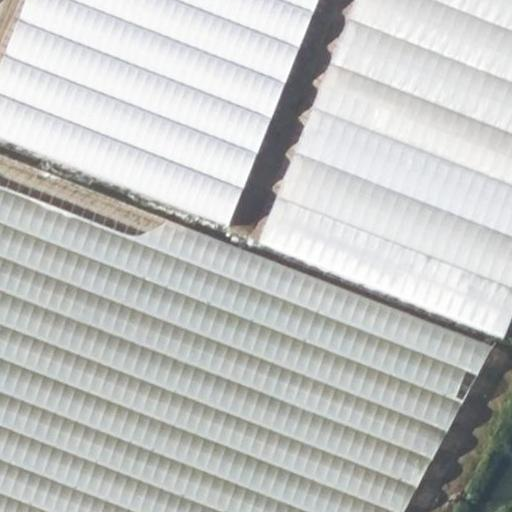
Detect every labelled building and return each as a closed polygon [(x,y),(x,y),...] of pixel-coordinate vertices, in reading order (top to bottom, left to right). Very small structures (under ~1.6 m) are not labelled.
[(275,114),(292,70),(111,0),(29,0),(23,17),(275,114)] [(314,16),(273,0),(144,0),(297,60),(314,16)] [(511,0),(356,0),(259,244),(503,340),(511,319),(511,0)] [(253,170),(271,126),(19,27),(2,71),(253,170)] [(0,133),(233,224),(250,180),(0,82),(0,133)] [(0,511),(403,511),(492,348),(0,155),(0,511)]
